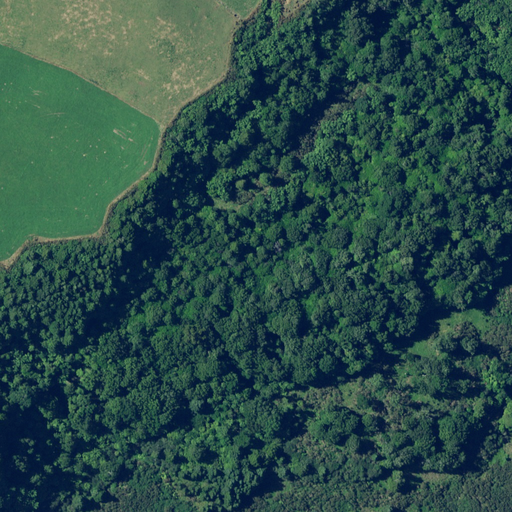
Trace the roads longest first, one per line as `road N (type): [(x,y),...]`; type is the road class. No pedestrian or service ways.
road 1 (track): [(511,129),(494,128),(510,76),(456,53),(398,62),(330,105),(239,211),(210,203),(204,184),(212,149),(255,74),(272,8)]
road 2 (track): [(235,511),(260,488),(359,486),(480,424),(511,388)]
